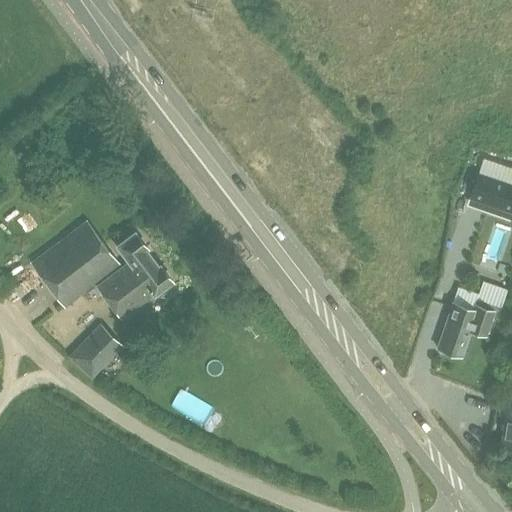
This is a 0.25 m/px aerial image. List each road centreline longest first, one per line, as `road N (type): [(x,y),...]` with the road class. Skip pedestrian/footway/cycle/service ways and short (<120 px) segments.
road 1 (primary): [(471,502),(83,0)]
road 2 (unclassified): [(321,511),(127,423),(59,376),(0,319)]
